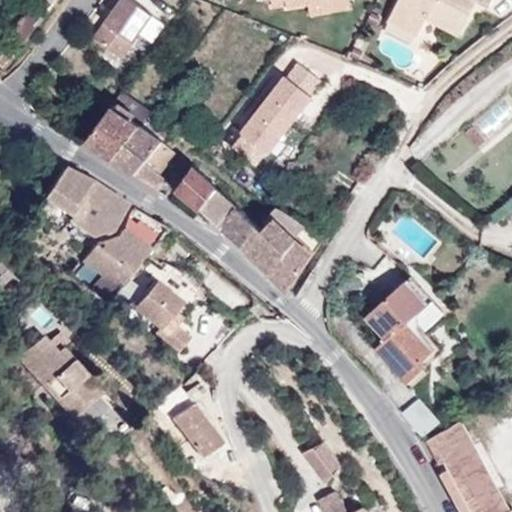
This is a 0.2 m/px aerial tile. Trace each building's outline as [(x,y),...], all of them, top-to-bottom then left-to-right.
[(36,0),(46,14),(57,0),(36,0)] [(132,0),(121,0),(94,38),(122,58),(153,15),(132,0)] [(272,0),(273,7),(287,5),(288,8),(340,0),(272,0)] [(399,0),(389,21),(418,36),(426,20),(430,14),(462,31),(478,0),(490,6),(492,0),(399,0)] [(462,31),(430,14),(426,20),(459,37),(462,31)] [(414,43),(418,36),(389,21),(385,28),(414,43)] [(5,51),(13,57),(23,44),(15,38),(5,51)] [(312,96),(286,76),(264,104),(290,124),(312,96)] [(151,110),(123,91),(113,104),(141,124),(151,110)] [(113,159),(141,124),(113,104),(87,141),(113,159)] [(269,152),(290,124),(264,104),(243,132),(269,152)] [(177,154),(162,142),(163,140),(141,124),(113,159),(158,190),(167,180),(159,174),(177,154)] [(466,131),(479,148),(486,142),(473,126),(466,131)] [(72,216),(93,181),(63,166),(44,197),(72,216)] [(217,188),(194,166),(177,189),(201,209),(217,188)] [(128,204),(93,181),(72,216),(68,222),(93,236),(107,233),(114,230),(128,204)] [(263,230),(217,188),(201,209),(215,221),(248,253),(263,230)] [(160,240),(168,229),(134,208),(118,234),(96,243),(83,259),(103,274),(92,287),(113,303),(153,250),(160,240)] [(306,226),(280,212),(275,218),(295,237),(306,226)] [(295,237),(275,218),(263,230),(248,253),(272,275),(295,237)] [(322,241),(306,226),(295,237),(313,254),(322,241)] [(288,291),(313,254),(295,237),(272,275),(288,291)] [(170,249),(160,240),(153,250),(163,258),(170,249)] [(0,262),(0,299),(19,281),(0,262)] [(411,275),(367,316),(387,338),(377,348),(409,383),(428,366),(423,361),(440,346),(424,329),(443,311),(411,275)] [(182,302),(154,280),(133,307),(161,329),(158,333),(180,351),(191,336),(169,319),(182,302)] [(42,333),(18,355),(86,430),(93,423),(82,410),(103,391),(61,346),(57,350),(42,333)] [(426,431),(441,419),(423,396),(408,408),(426,431)] [(222,443),(224,442),(193,403),(173,418),(204,457),(205,456),(222,443)] [(511,511),(511,509),(510,511),(462,421),(427,440),(439,463),(437,465),(462,511),(511,511)] [(322,440),(305,452),(326,481),(343,469),(322,440)] [(212,465),(229,452),(222,443),(205,456),(212,465)] [(348,511),(337,491),(321,500),(327,511),(348,511)]
